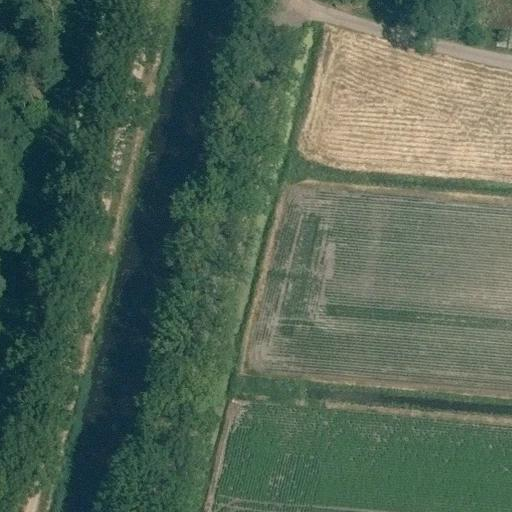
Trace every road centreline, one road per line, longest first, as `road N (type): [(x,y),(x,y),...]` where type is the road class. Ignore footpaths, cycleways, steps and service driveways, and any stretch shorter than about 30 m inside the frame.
road 1 (unclassified): [(154,511),(284,0)]
road 2 (track): [(29,511),(156,0)]
